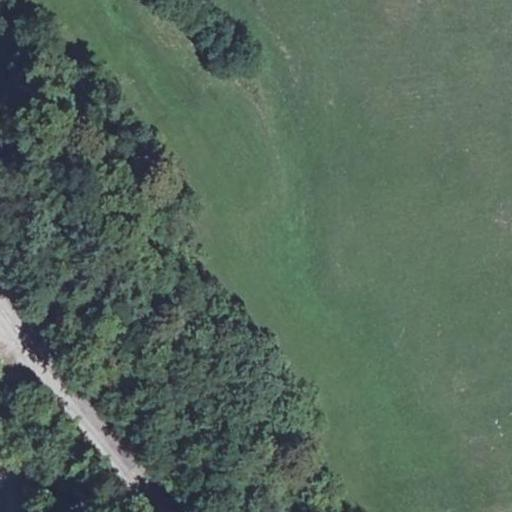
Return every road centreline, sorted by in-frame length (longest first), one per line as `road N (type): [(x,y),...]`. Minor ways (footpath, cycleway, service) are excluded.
road 1 (track): [(20,0),(40,47),(125,163),(251,423),(305,511)]
road 2 (tertiary): [(0,307),(180,511)]
